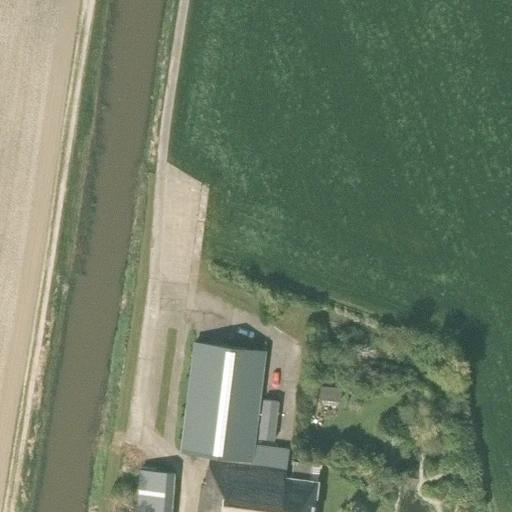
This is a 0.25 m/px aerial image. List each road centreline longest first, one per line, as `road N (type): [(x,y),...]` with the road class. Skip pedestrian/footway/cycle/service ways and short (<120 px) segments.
road 1 (track): [(8,511),(92,0)]
road 2 (track): [(188,472),(140,434),(183,0)]
